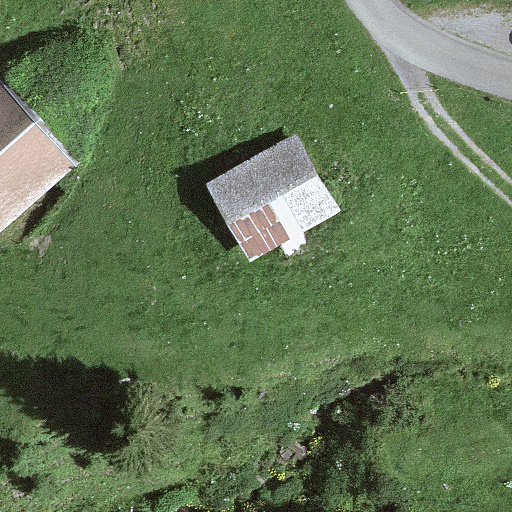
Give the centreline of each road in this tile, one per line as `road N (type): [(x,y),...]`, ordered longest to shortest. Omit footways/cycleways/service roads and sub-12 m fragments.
road 1 (track): [(399,36),(425,105),(511,195)]
road 2 (unclassified): [(511,81),(440,60),(399,36),(365,0)]
